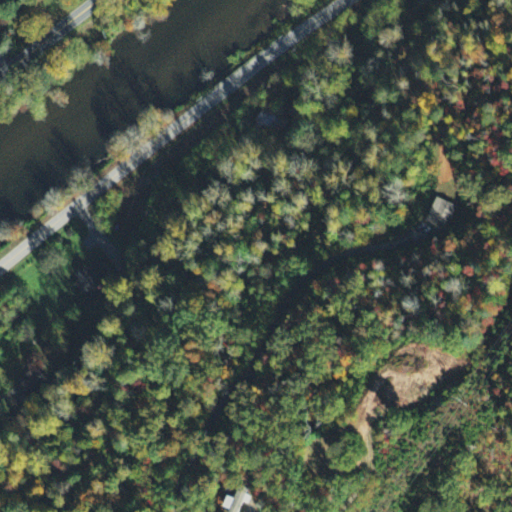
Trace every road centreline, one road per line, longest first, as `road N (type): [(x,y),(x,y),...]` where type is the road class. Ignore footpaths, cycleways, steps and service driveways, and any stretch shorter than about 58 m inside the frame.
road 1 (tertiary): [(0,267),(346,0)]
road 2 (primary): [(0,78),(99,0)]
